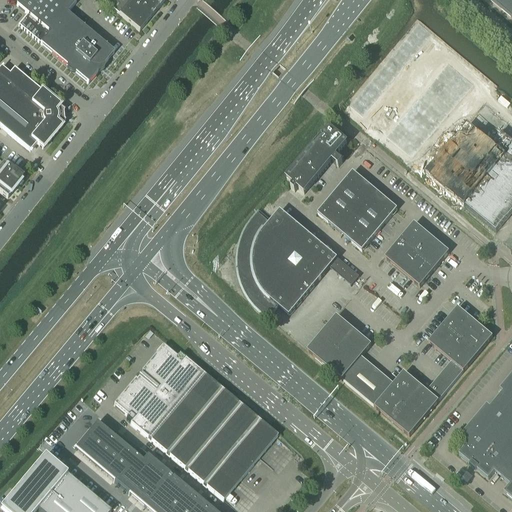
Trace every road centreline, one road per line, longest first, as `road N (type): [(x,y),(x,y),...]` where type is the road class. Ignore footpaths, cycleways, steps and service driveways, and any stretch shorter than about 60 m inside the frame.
road 1 (primary): [(311,0),(113,249)]
road 2 (tertiary): [(128,276),(349,466)]
road 3 (primary): [(174,221),(353,0)]
road 4 (unclassified): [(473,261),(355,163),(310,217)]
road 5 (tertiary): [(379,450),(216,316)]
road 6 (primary): [(0,434),(128,276)]
road 7 (primary): [(113,249),(0,381)]
road 8 (unclassified): [(0,236),(94,115)]
road 9 (unclassified): [(427,315),(310,217)]
road 10 (unclassified): [(94,115),(187,0)]
road 11 (unclassified): [(94,115),(0,36)]
